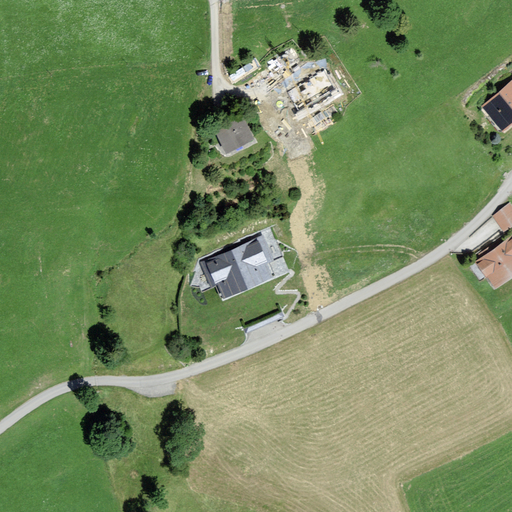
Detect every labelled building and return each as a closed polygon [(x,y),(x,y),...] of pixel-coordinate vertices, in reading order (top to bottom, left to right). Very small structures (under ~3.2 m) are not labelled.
[(284,91),(298,115),(336,93),(321,69),(284,91)] [(511,133),(511,75),(475,108),(504,141),(511,133)] [(215,127),(226,151),(255,138),(244,114),(215,127)] [(492,214),(504,229),(511,223),(511,204),(509,201),(492,214)] [(511,276),(511,233),(511,232),(467,264),(488,294),(511,276)] [(275,237),(202,266),(220,308),(292,279),(275,237)]
